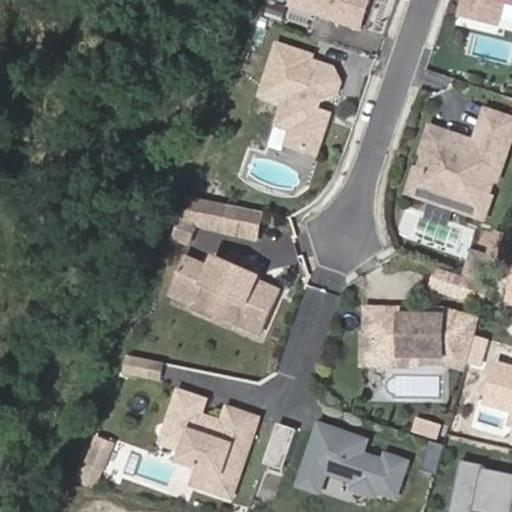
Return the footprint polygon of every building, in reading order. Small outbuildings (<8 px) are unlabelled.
[(294,0),(292,8),(362,31),(371,3),(369,0),(294,0)] [(511,0),(476,0),(473,16),(509,24),(511,11),(511,0)] [(317,59),(281,47),(264,99),(287,107),(280,129),(294,134),(290,149),(321,159),(334,117),(321,113),(313,110),(311,106),(312,102),(316,100),(324,102),(328,104),(341,97),(345,85),(338,71),(315,64),(317,59)] [(321,113),(324,102),(316,100),(312,102),(311,106),(313,110),(321,113)] [(472,144),(435,132),(426,159),(429,160),(425,171),(422,170),(414,195),(433,201),(446,194),(448,195),(463,200),(460,210),(488,219),(495,197),(492,196),(496,184),(499,185),(511,145),(511,121),(490,114),(477,154),(469,152),(472,144)] [(479,146),(472,144),(469,152),(477,154),(479,146)] [(446,194),(433,201),(460,210),(463,200),(448,195),(446,194)] [(193,201),(184,227),(260,241),(265,215),(193,201)] [(474,282),(482,285),(490,263),(501,267),(501,264),(478,256),(469,280),(474,282)] [(482,285),(494,289),(501,267),(490,263),(482,285)] [(213,275),(188,265),(178,288),(180,292),(201,301),(198,311),(240,329),(244,319),(266,328),(280,296),(258,287),(260,282),(217,264),(213,275)] [(469,280),(440,271),(434,290),(467,301),(474,282),(469,280)] [(180,292),(178,288),(173,300),(198,311),(201,301),(180,292)] [(363,369),(421,369),(421,366),(445,366),(469,373),(471,366),(445,359),(421,358),(421,362),(404,362),(404,358),(375,358),(375,352),(372,352),(373,339),(376,339),(376,320),(446,321),(481,331),(483,324),(445,313),(368,312),(368,331),(363,331),(363,369)] [(244,319),(240,329),(262,338),(266,328),(244,319)] [(446,321),(376,320),(376,339),(373,339),(372,352),(375,352),(375,358),(404,358),(404,362),(421,362),(421,358),(445,359),(471,366),(481,331),(446,321)] [(141,362),(132,360),(128,377),(138,379),(141,362)] [(168,368),(141,362),(138,379),(164,384),(168,368)] [(511,365),(498,362),(485,407),(511,414),(511,415),(509,426),(511,427),(511,365)] [(198,487),(236,500),(262,421),(232,411),(227,426),(222,424),(216,427),(203,423),(204,418),(209,403),(183,395),(166,446),(189,453),(186,464),(203,470),(198,487)] [(222,424),(204,418),(203,423),(216,427),(222,424)] [(300,432),(281,426),(268,466),(287,472),(300,432)] [(357,441),(325,430),(310,476),(330,483),(332,478),(361,487),(359,493),(382,501),(384,495),(402,501),(413,467),(392,460),(390,466),(368,459),(371,450),(356,445),(357,441)] [(372,446),(357,441),(356,445),(371,450),(372,446)] [(117,448),(102,442),(92,468),(107,474),(117,448)] [(449,450),(435,445),(432,457),(446,461),(449,450)] [(427,475),(441,480),(446,461),(432,457),(427,475)] [(489,468),(467,464),(457,511),(511,511),(511,475),(489,471),(489,468)] [(92,468),(85,485),(100,491),(107,474),(92,468)] [(310,476),(305,491),(325,498),(330,483),(310,476)]
